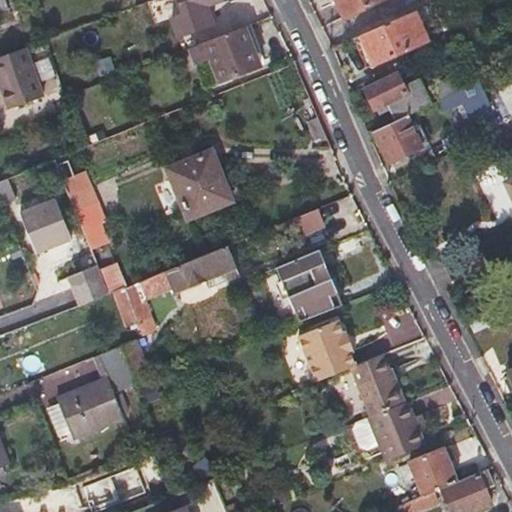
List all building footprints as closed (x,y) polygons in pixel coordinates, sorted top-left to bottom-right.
[(151,15),(165,10),(179,5),(183,15),(195,10),(190,0),(152,0),(146,2),(151,15)] [(331,0),(341,21),(387,0),(331,0)] [(354,40),(360,54),(367,68),(427,42),(415,13),(354,40)] [(208,59),(217,80),(258,64),(243,27),(188,49),(194,65),(208,59)] [(24,46),(0,55),(0,89),(7,109),(42,96),(24,46)] [(431,86),(437,99),(448,94),(464,86),(458,73),(431,86)] [(407,114),(418,108),(429,103),(420,82),(403,91),(395,75),(363,90),(373,110),(387,103),(395,120),(407,114)] [(471,98),(476,108),(481,118),(455,130),(463,148),(499,130),(478,79),(464,86),(448,94),(453,106),(471,98)] [(414,130),(407,114),(395,120),(373,131),(388,164),(429,145),(420,127),(414,130)] [(232,198),(222,174),(213,150),(167,168),(186,216),(232,198)] [(82,171),(60,180),(68,200),(73,210),(88,204),(82,188),(88,186),(82,171)] [(52,197),(17,211),(33,251),(68,236),(52,197)] [(341,197),(304,211),(312,230),(348,215),(341,197)] [(144,301),(197,279),(203,277),(207,284),(236,272),(224,243),(122,285),(132,311),(136,322),(151,317),(144,301)] [(111,262),(97,268),(99,273),(106,291),(111,289),(121,285),(111,262)] [(318,266),(325,282),(331,279),(324,263),(318,266)] [(99,273),(71,284),(78,302),(106,291),(99,273)] [(125,327),(136,322),(132,311),(122,285),(121,285),(111,289),(125,327)] [(341,334),(335,320),(298,336),(318,380),(350,368),(355,366),(349,352),(352,351),(345,333),(341,334)] [(54,398),(62,419),(69,440),(120,420),(110,394),(133,384),(118,348),(96,357),(104,379),(54,398)] [(371,417),(402,405),(381,355),(355,366),(350,368),(371,417)] [(387,461),(406,453),(425,445),(408,402),(402,405),(371,417),(369,417),(387,461)] [(165,441),(176,437),(165,415),(154,419),(165,441)] [(442,489),(480,474),(473,459),(454,467),(446,449),(409,463),(423,496),(442,489)] [(494,486),(488,470),(480,474),(487,489),(494,486)] [(480,474),(442,489),(451,511),(467,511),(492,502),(487,489),(480,474)]
